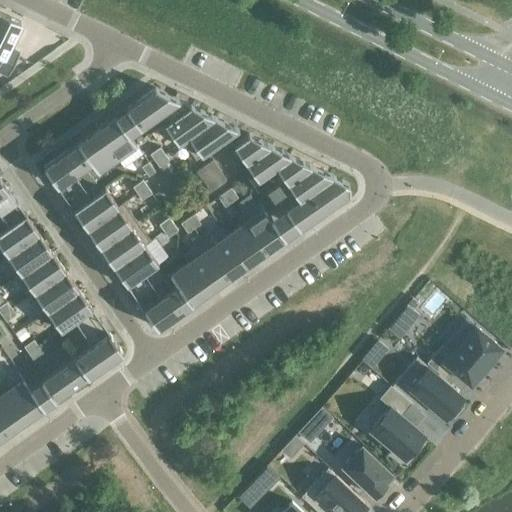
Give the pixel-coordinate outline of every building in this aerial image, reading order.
[(21,22),(0,11),(0,70),(9,75),(20,53),(9,48),(21,22)] [(191,105),(155,88),(135,102),(149,121),(162,112),(168,121),(168,122),(191,105)] [(149,121),(135,102),(126,108),(139,128),(149,121)] [(214,117),(191,105),(168,122),(168,121),(164,123),(178,144),(183,141),(182,140),(214,117)] [(137,145),(116,116),(96,129),(117,159),(137,145)] [(239,129),(214,117),(182,140),(183,141),(196,159),(239,129)] [(117,159),(96,129),(78,142),(91,162),(84,167),(91,177),(97,172),(98,173),(117,159)] [(349,183),(248,134),(228,148),(256,188),(274,175),(278,181),(266,189),(273,199),(285,191),(289,196),(280,202),(298,228),(350,192),(349,183)] [(91,162),(78,142),(69,149),(83,168),(84,167),(91,162)] [(150,154),(153,159),(155,161),(165,154),(160,147),(150,154)] [(83,168),(69,149),(43,167),(74,210),(93,196),(92,196),(76,173),(83,168)] [(169,160),(165,154),(155,161),(159,167),(169,160)] [(213,160),(196,172),(212,193),(229,181),(213,160)] [(141,166),(145,171),(149,176),(155,171),(148,162),(141,166)] [(0,177),(0,217),(6,227),(7,227),(26,214),(0,177)] [(147,186),(143,180),(133,187),(137,193),(147,186)] [(152,193),(147,186),(137,193),(142,200),(152,193)] [(104,187),(92,196),(93,196),(74,210),(87,228),(118,206),(104,187)] [(238,197),(231,187),(224,192),(231,202),(238,197)] [(231,202),(224,192),(218,196),(225,206),(231,202)] [(285,237),(260,201),(239,215),(244,222),(245,221),(266,251),(285,237)] [(123,202),(118,206),(87,228),(100,247),(137,221),(123,202)] [(39,233),(26,214),(7,227),(6,227),(0,231),(0,243),(7,254),(8,255),(39,233)] [(201,223),(194,214),(187,218),(194,228),(201,223)] [(173,224),(169,217),(159,224),(164,230),(173,224)] [(194,228),(187,218),(180,223),(187,233),(194,228)] [(151,240),(137,221),(100,247),(113,266),(144,244),(145,245),(151,240)] [(244,222),(227,234),(226,234),(247,264),(266,251),(245,221),(244,222)] [(178,230),(173,224),(164,230),(168,237),(178,230)] [(222,227),(203,241),(228,277),(247,264),(226,234),(227,234),(222,227)] [(52,251),(39,233),(8,255),(7,254),(1,258),(15,278),(52,251)] [(228,277),(203,241),(183,255),(188,261),(189,261),(210,290),(228,277)] [(144,244),(113,266),(126,284),(145,271),(146,272),(158,263),(145,245),(144,244)] [(65,270),(52,251),(15,278),(28,296),(65,270)] [(189,261),(188,261),(169,274),(170,275),(163,279),(170,289),(178,284),(191,303),(210,290),(189,261)] [(78,289),(65,270),(28,296),(42,316),(48,311),(47,311),(78,289)] [(145,271),(126,284),(157,328),(182,310),(169,290),(162,295),(146,272),(145,271)] [(178,284),(170,289),(169,290),(182,310),(191,303),(178,284)] [(91,307),(78,289),(47,311),(48,311),(61,330),(72,322),(73,321),(72,321),(91,307)] [(420,301),(414,296),(408,303),(414,308),(420,301)] [(6,301),(0,305),(0,312),(1,315),(11,308),(6,301)] [(123,352),(91,307),(72,321),(73,321),(90,346),(83,350),(97,370),(123,352)] [(16,314),(11,308),(1,315),(6,321),(16,314)] [(395,320),(389,327),(399,336),(405,328),(395,320)] [(72,322),(61,330),(67,337),(77,329),(72,322)] [(471,384),(502,348),(475,324),(451,352),(442,344),(426,362),(445,378),(453,369),(471,384)] [(33,339),(24,346),(28,353),(38,346),(33,339)] [(43,352),(38,346),(28,353),(33,359),(43,352)] [(97,370),(83,350),(75,357),(88,376),(97,370)] [(367,353),(363,358),(372,365),(376,361),(367,353)] [(88,376),(75,357),(41,380),(54,400),(88,376)] [(423,399),(444,417),(447,414),(454,415),(462,405),(460,398),(463,395),(427,366),(417,378),(406,368),(392,385),(411,402),(417,407),(423,399)] [(44,407),(19,371),(0,383),(0,385),(25,421),(44,407)] [(379,397),(389,406),(370,429),(403,457),(424,433),(401,414),(411,402),(392,385),(390,384),(379,397)] [(25,421),(0,385),(0,424),(6,434),(25,421)] [(307,423),(299,432),(310,442),(318,433),(307,423)] [(342,465),(374,496),(375,494),(385,484),(386,483),(385,481),(392,474),(361,445),(342,465)] [(267,464),(257,475),(268,485),(278,474),(267,464)] [(364,502),(332,471),(314,490),(337,511),(359,511),(364,508),(361,505),(364,502)] [(302,511),(292,502),(282,511),(302,511)]
